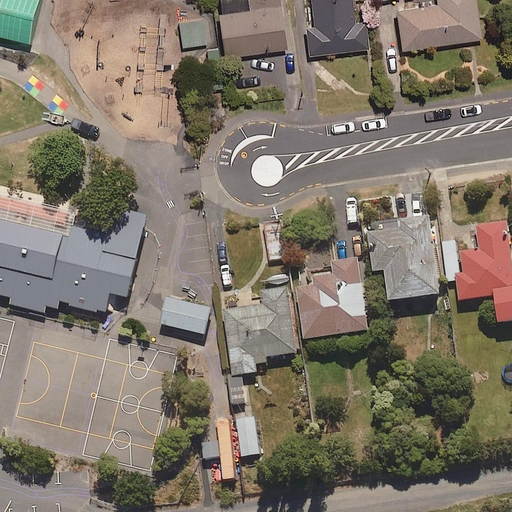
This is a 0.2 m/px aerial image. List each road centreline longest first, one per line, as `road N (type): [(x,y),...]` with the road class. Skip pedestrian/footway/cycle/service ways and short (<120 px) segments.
road 1 (residential): [(319,159),(511,123)]
road 2 (residential): [(319,159),(283,186),(248,190),(237,175),(242,155),(264,146),(289,150)]
